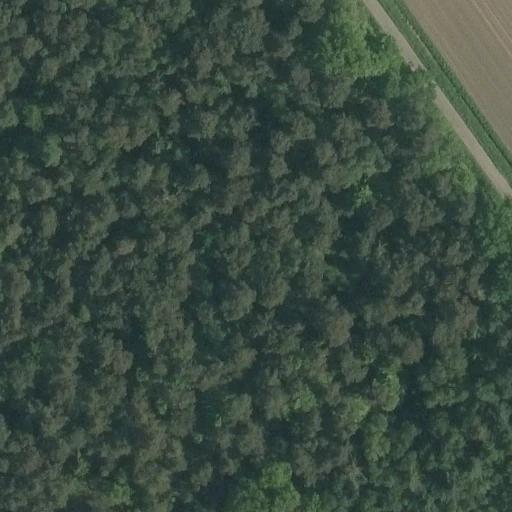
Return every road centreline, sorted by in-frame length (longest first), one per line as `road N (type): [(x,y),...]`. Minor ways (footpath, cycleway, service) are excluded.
road 1 (unclassified): [(511,200),(368,0)]
road 2 (track): [(0,394),(174,511)]
